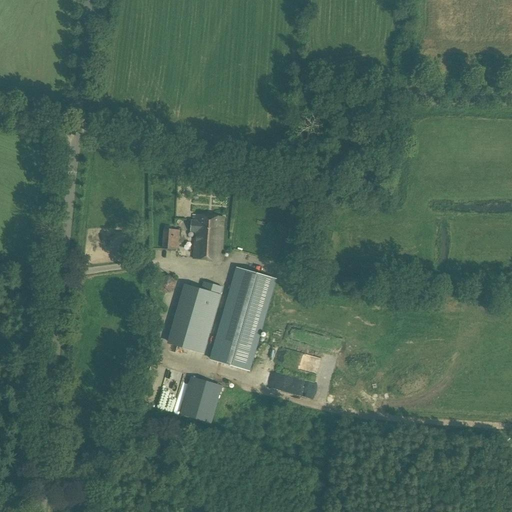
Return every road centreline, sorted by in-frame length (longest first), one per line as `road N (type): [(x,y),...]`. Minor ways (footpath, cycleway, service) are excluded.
road 1 (unclassified): [(77,132),(295,180),(318,170),(397,96),(511,96)]
road 2 (unclassified): [(41,511),(77,132)]
road 3 (unknown): [(62,278),(136,265),(232,268)]
road 4 (unclassified): [(77,132),(87,0)]
